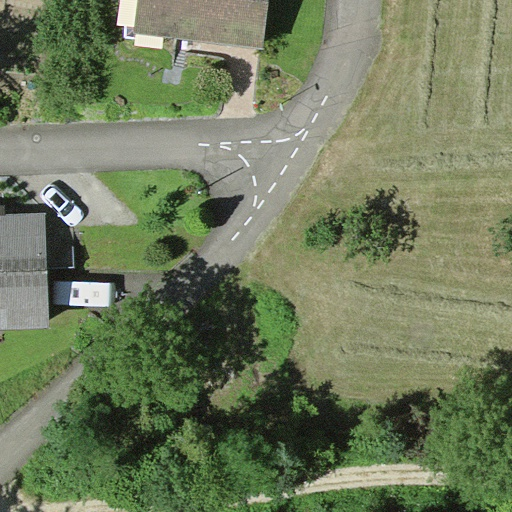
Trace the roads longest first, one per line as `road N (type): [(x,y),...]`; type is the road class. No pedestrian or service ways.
road 1 (residential): [(301,155),(248,230),(0,458)]
road 2 (track): [(96,511),(383,480),(511,489)]
road 3 (residential): [(301,155),(0,154)]
road 4 (residential): [(355,0),(352,48),(301,155)]
